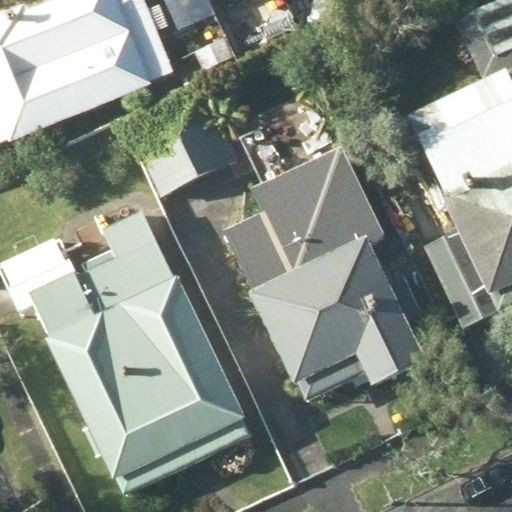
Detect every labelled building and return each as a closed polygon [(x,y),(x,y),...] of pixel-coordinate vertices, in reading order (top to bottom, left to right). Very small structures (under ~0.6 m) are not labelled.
[(0,150),(164,83),(130,0),(58,0),(59,3),(10,24),(7,17),(0,19),(0,150)] [(214,0),(167,0),(186,32),(221,11),(214,0)] [(280,0),(248,0),(254,12),(280,0)] [(511,67),(413,113),(450,194),(444,198),(459,231),(433,244),(472,326),(505,311),(508,316),(511,314),(511,67)] [(231,167),(191,88),(113,125),(153,207),(231,167)] [(325,179),(325,178),(314,157),(277,176),(287,196),(287,198),(233,225),(314,394),(369,368),(370,367),(377,380),(432,355),(344,171),(325,179)] [(257,431),(148,205),(107,225),(118,248),(83,264),(104,308),(97,311),(76,267),(26,290),(125,494),(257,431)]
